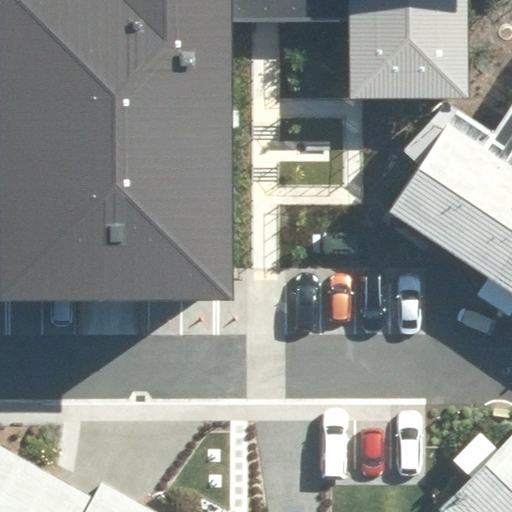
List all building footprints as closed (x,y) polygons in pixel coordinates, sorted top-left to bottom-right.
[(0,0),(0,267),(234,265),(231,21),(250,20),(268,20),(279,20),(351,19),(351,96),(351,99),(364,98),(444,97),(469,97),(468,38),(467,0),(0,0)] [(447,103),(444,106),(402,151),(405,153),(410,158),(420,166),(446,126),(511,168),(511,104),(493,133),(461,112),(447,103)] [(511,168),(446,126),(420,166),(389,213),(487,277),(505,288),(511,292),(511,168)] [(349,258),(297,336),(311,346),(283,388),(374,448),(450,333),(421,313),(446,276),(385,235),(364,267),(349,258)] [(511,292),(505,288),(487,277),(482,285),(475,295),(489,304),(508,317),(511,311),(511,292)] [(511,511),(511,436),(497,451),(481,436),(456,462),(472,478),(441,511),(511,511)] [(155,511),(143,505),(103,482),(94,498),(73,486),(63,481),(53,475),(18,456),(0,445),(0,511),(155,511)]
